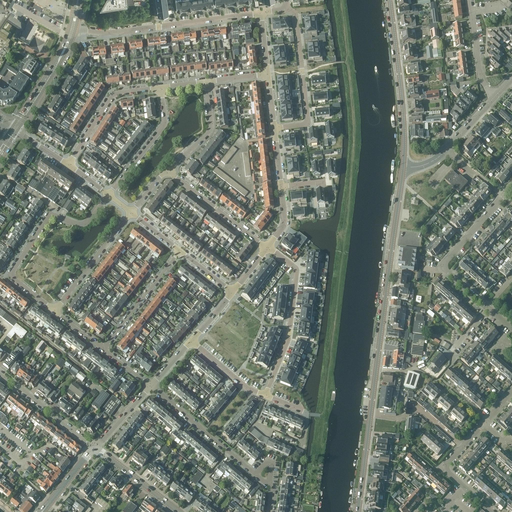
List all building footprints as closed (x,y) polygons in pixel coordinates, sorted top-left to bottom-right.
[(104,0),(99,9),(109,8),(134,4),(133,0),(104,0)] [(31,35),(37,24),(29,19),(26,25),(9,14),(11,12),(4,7),(4,5),(4,4),(3,3),(2,2),(1,1),(0,1),(0,29),(1,28),(0,27),(6,19),(23,30),(21,33),(20,32),(17,38),(30,45),(29,46),(39,51),(44,42),(35,36),(34,37),(31,35)] [(32,7),(41,12),(43,8),(34,4),(32,7)] [(309,18),(305,19),(305,26),(318,25),(317,14),(309,15),(309,18)] [(414,17),(410,17),(407,18),(406,17),(400,18),(402,26),(405,26),(405,28),(412,27),(416,27),(414,17)] [(282,19),(280,20),(281,33),(289,32),(289,30),(292,29),(291,23),(288,23),(287,19),(282,20),(282,19)] [(273,25),(270,26),(271,32),(274,31),(274,34),(281,33),(280,20),(278,20),(272,21),(273,25)] [(318,25),(305,26),(306,34),(311,33),(311,36),(317,36),(317,33),(319,32),(318,25)] [(238,35),(237,27),(231,28),(232,33),(228,33),(229,41),(232,40),(233,39),(236,39),(235,35),(238,35)] [(511,35),(510,34),(504,28),(502,28),(502,30),(505,33),(504,35),(509,39),(511,42),(511,41),(511,35)] [(504,35),(498,29),(496,29),(496,31),(499,34),(497,36),(502,40),(505,43),(509,39),(504,35)] [(431,31),(432,39),(439,38),(438,30),(431,31)] [(415,31),(402,32),(403,39),(405,39),(405,42),(416,40),(415,31)] [(489,32),(488,32),(488,34),(494,40),(499,44),(502,40),(497,36),(494,32),(492,34),(489,32)] [(171,36),(171,39),(168,40),(169,47),(172,46),(172,45),(175,44),(176,46),(178,46),(178,42),(177,35),(171,36)] [(165,38),(159,39),(160,46),(160,48),(169,47),(168,40),(168,39),(165,39),(165,38)] [(499,44),(494,40),(492,41),(489,38),(488,38),(487,40),(494,46),(498,50),(502,47),(499,44)] [(312,44),(307,44),(309,53),(322,52),(321,43),(318,43),(318,40),(311,41),(312,44)] [(425,42),(427,51),(441,49),(439,40),(431,41),(425,42)] [(278,49),(274,49),(274,55),(275,57),(288,55),(287,47),(285,48),(284,45),(278,45),(278,49)] [(498,50),(494,46),(492,48),(489,45),(487,45),(487,47),(490,50),(498,57),(501,53),(498,50)] [(433,59),(442,57),(441,49),(427,51),(428,59),(433,59)] [(498,57),(490,50),(489,51),(487,51),(487,53),(493,59),(498,63),(501,60),(498,57)] [(309,54),(308,54),(308,59),(309,59),(314,59),(314,62),(323,61),(322,52),(309,53),(309,54)] [(288,55),(275,57),(276,64),(280,64),(280,67),(287,66),(286,63),(289,63),(288,55)] [(22,63),(35,72),(38,67),(34,64),(36,61),(29,57),(28,59),(27,59),(26,59),(24,60),(23,61),(23,62),(22,63)] [(498,63),(493,59),(491,61),(488,58),(487,58),(487,60),(493,66),(492,68),(495,71),(497,69),(497,70),(501,66),(498,63)] [(85,60),(84,61),(80,59),(76,65),(84,70),(88,64),(90,68),(93,66),(89,60),(86,62),(85,60)] [(413,65),(406,66),(408,74),(418,72),(418,67),(421,67),(420,61),(413,62),(413,65)] [(35,72),(22,63),(21,65),(21,66),(20,67),(20,68),(20,69),(20,70),(18,72),(20,73),(25,77),(27,74),(32,77),(35,72)] [(84,70),(76,65),(72,72),(77,75),(76,77),(78,79),(78,80),(80,82),(83,78),(80,76),(84,70)] [(5,66),(0,74),(0,76),(2,78),(7,70),(16,76),(17,73),(5,66)] [(320,78),(312,79),(312,86),(326,85),(325,78),(326,78),(326,74),(320,75),(320,78)] [(0,105),(1,106),(3,106),(13,104),(16,98),(17,99),(29,82),(19,75),(17,78),(18,79),(8,95),(2,96),(0,94),(0,105)] [(290,76),(277,78),(278,83),(278,85),(291,83),(290,76)] [(414,77),(414,78),(408,79),(408,85),(409,84),(409,87),(413,86),(413,84),(419,83),(422,83),(421,76),(414,77)] [(78,79),(76,77),(73,82),(68,78),(64,84),(72,89),(76,83),(78,85),(80,82),(78,80),(78,79)] [(291,83),(278,85),(278,87),(279,92),(292,91),(291,83)] [(465,92),(463,90),(461,88),(459,90),(457,88),(456,83),(449,84),(450,92),(456,97),(461,92),(463,94),(465,92)] [(65,100),(68,101),(74,91),(72,89),(64,84),(60,91),(65,94),(63,97),(66,98),(65,100)] [(98,84),(95,90),(101,93),(104,88),(98,84)] [(423,100),(422,96),(420,96),(420,95),(419,95),(418,89),(409,90),(410,98),(416,97),(417,100),(423,100)] [(98,98),(101,93),(95,90),(92,95),(98,98)] [(322,94),(313,95),(314,102),(328,101),(327,94),(328,94),(328,90),(321,91),(322,94)] [(439,96),(443,96),(443,100),(447,100),(447,90),(439,90),(439,96)] [(292,91),(279,92),(280,99),(293,98),(292,91)] [(422,96),(423,100),(426,99),(426,100),(439,98),(439,91),(426,92),(422,92),(422,96)] [(472,91),(466,97),(473,104),(477,99),(475,97),(477,95),(472,91)] [(92,95),(89,100),(95,103),(98,98),(92,95)] [(66,98),(63,97),(61,101),(56,97),(52,103),(59,108),(59,109),(62,110),(66,104),(68,101),(65,100),(66,98)] [(466,97),(462,101),(469,108),(473,104),(466,97)] [(293,98),(280,99),(281,107),(280,107),(291,106),(291,99),(293,98)] [(89,100),(86,105),(91,108),(95,103),(89,100)] [(462,101),(459,104),(458,106),(465,112),(469,108),(462,101)] [(50,117),(55,121),(59,124),(61,121),(57,118),(58,116),(55,115),(59,109),(59,108),(52,103),(47,110),(53,113),(50,117)] [(411,104),(412,111),(416,111),(416,114),(424,114),(423,109),(422,109),(422,103),(411,104)] [(86,105),(82,110),(88,113),(91,108),(86,105)] [(291,106),(280,107),(281,107),(281,112),(281,114),(292,113),(291,106)] [(324,110),(315,111),(316,118),(330,116),(329,110),(330,110),(330,106),(323,107),(324,110)] [(458,106),(454,110),(461,117),(465,112),(458,106)] [(113,108),(109,113),(115,117),(119,111),(113,108)] [(85,118),(88,113),(82,110),(79,115),(85,118)] [(455,123),(461,117),(454,110),(449,115),(454,119),(452,120),(455,123)] [(449,123),(448,111),(443,112),(429,113),(429,117),(426,118),(426,116),(412,117),(412,124),(426,123),(426,124),(441,123),(447,123),(449,123)] [(499,115),(497,117),(499,119),(501,117),(502,118),(501,119),(504,122),(506,121),(510,125),(511,122),(508,119),(510,117),(503,111),(499,115)] [(112,122),(115,117),(109,113),(106,118),(112,122)] [(292,113),(281,114),(281,116),(282,116),(282,122),(293,120),(292,113)] [(501,122),(493,114),(487,120),(495,127),(501,122)] [(82,123),(85,118),(79,115),(76,120),(82,123)] [(48,122),(46,126),(42,124),(38,131),(43,135),(48,128),(51,124),(52,121),(47,117),(45,120),(48,122)] [(109,127),(112,122),(106,118),(103,123),(109,127)] [(227,122),(230,122),(233,122),(233,119),(230,120),(227,121),(219,122),(220,128),(228,127),(227,122)] [(82,123),(76,120),(73,125),(79,128),(82,123)] [(103,123),(100,128),(106,132),(109,127),(103,123)] [(144,123),(140,128),(146,133),(150,128),(144,123)] [(69,130),(75,134),(79,128),(73,125),(69,130)] [(327,134),(323,134),(324,146),(328,146),(328,139),(334,139),(333,125),(326,126),(327,134)] [(481,139),(489,131),(496,137),(501,132),(497,128),(494,131),(488,125),(486,128),(483,125),(475,134),(481,139)] [(53,131),(48,128),(43,135),(49,138),(53,131)] [(100,128),(96,133),(102,137),(106,132),(100,128)] [(140,128),(136,132),(143,137),(146,133),(140,128)] [(310,139),(307,140),(307,146),(311,146),(311,145),(318,144),(316,130),(309,131),(310,139)] [(425,130),(410,131),(411,138),(420,138),(420,137),(422,137),(422,139),(426,139),(426,133),(425,133),(425,130)] [(54,142),(58,135),(53,131),(49,138),(54,142)] [(292,136),(284,136),(285,142),(284,142),(284,143),(298,141),(297,135),(298,135),(298,131),(292,132),(292,136)] [(135,147),(139,142),(133,137),(130,135),(131,134),(128,132),(127,134),(130,136),(129,137),(131,139),(129,142),(135,147)] [(139,142),(143,137),(136,132),(133,137),(139,142)] [(221,141),(225,136),(219,132),(215,136),(221,141)] [(99,142),(102,137),(96,133),(93,138),(99,142)] [(59,145),(64,138),(58,135),(54,142),(59,145)] [(217,146),(221,142),(221,141),(215,136),(211,141),(217,146)] [(64,138),(59,145),(65,148),(69,141),(64,138)] [(90,143),(96,147),(99,142),(93,138),(90,143)] [(471,138),(467,142),(474,149),(477,151),(481,147),(483,144),(477,139),(475,141),(471,138)] [(214,151),(217,147),(217,146),(211,141),(207,146),(214,151)] [(284,143),(284,148),(285,148),(285,149),(293,148),(294,151),(300,151),(300,147),(299,147),(298,141),(284,143)] [(129,142),(125,147),(131,152),(135,147),(129,142)] [(474,149),(467,142),(463,147),(467,151),(465,153),(470,158),(473,156),(476,151),(474,149)] [(210,156),(213,152),(214,151),(207,146),(204,151),(210,156)] [(125,147),(121,151),(127,156),(131,152),(125,147)] [(27,162),(28,161),(29,159),(32,160),(34,158),(23,151),(20,157),(27,162)] [(121,151),(117,156),(124,161),(127,156),(121,151)] [(206,161),(209,157),(210,156),(204,151),(200,156),(206,161)] [(88,165),(92,158),(87,154),(82,161),(88,165)] [(114,161),(120,166),(124,161),(117,156),(114,161)] [(196,161),(200,164),(202,165),(206,161),(200,156),(196,161)] [(291,160),(287,160),(288,168),(298,166),(297,156),(291,157),(291,160)] [(27,162),(20,157),(17,162),(24,167),(25,165),(28,166),(30,163),(28,161),(27,162)] [(92,168),(97,162),(92,158),(88,165),(92,168)] [(40,167),(38,168),(36,171),(42,175),(43,176),(50,165),(44,161),(42,159),(41,160),(38,165),(40,167)] [(189,166),(195,170),(198,166),(194,163),(192,161),(189,166)] [(317,165),(310,165),(311,177),(318,176),(317,167),(321,167),(320,161),(316,161),(317,165)] [(97,172),(102,166),(97,162),(92,168),(97,172)] [(325,162),(321,163),(322,169),(326,169),(327,177),(334,176),(332,163),(325,163),(325,162)] [(39,194),(56,170),(50,165),(43,176),(42,175),(37,183),(38,183),(33,190),(39,194)] [(102,176),(107,170),(102,166),(97,172),(102,176)] [(191,176),(195,170),(189,166),(184,171),(191,176)] [(298,166),(288,168),(289,175),(293,174),(293,177),(300,177),(298,166)] [(13,167),(10,172),(17,177),(18,177),(19,174),(22,176),(24,173),(13,167)] [(46,198),(62,174),(56,170),(39,194),(46,198)] [(107,170),(102,176),(107,180),(112,174),(107,170)] [(504,170),(500,174),(506,179),(510,175),(504,170)] [(450,186),(456,191),(458,194),(468,183),(464,180),(460,176),(459,177),(452,171),(445,180),(451,185),(450,186)] [(7,177),(14,182),(16,183),(20,178),(18,177),(17,177),(10,172),(7,177)] [(46,198),(52,202),(60,191),(61,189),(68,178),(62,174),(46,198)] [(502,184),(506,179),(500,174),(496,179),(502,184)] [(61,189),(67,193),(75,182),(68,178),(61,189)] [(28,186),(33,190),(38,183),(37,183),(32,179),(28,186)] [(203,179),(199,185),(204,188),(208,183),(203,179)] [(167,181),(163,186),(169,191),(173,186),(167,181)] [(0,187),(8,192),(9,189),(12,191),(14,189),(3,182),(0,187)] [(204,188),(209,192),(213,187),(208,183),(204,188)] [(491,190),(484,183),(481,186),(481,189),(483,189),(480,192),(487,198),(491,194),(489,192),(491,190)] [(163,186),(160,191),(165,195),(169,191),(163,186)] [(8,192),(0,187),(0,194),(7,199),(10,194),(8,192)] [(80,201),(87,193),(80,187),(73,196),(80,201)] [(209,192),(213,196),(217,190),(213,187),(209,192)] [(218,199),(222,194),(217,190),(213,196),(218,199)] [(321,190),(314,191),(316,205),(323,204),(323,205),(327,205),(326,198),(322,199),(321,190)] [(473,196),(475,198),(480,203),(482,201),(483,202),(487,198),(480,192),(478,190),(473,196)] [(162,200),(165,195),(160,191),(156,196),(162,200)] [(87,193),(80,201),(82,203),(80,205),(86,209),(94,199),(87,193)] [(183,193),(179,198),(184,202),(188,197),(183,193)] [(302,193),(291,194),(292,201),(300,201),(300,204),(307,203),(306,199),(303,200),(302,193)] [(224,204),(228,199),(224,195),(219,201),(224,204)] [(156,196),(152,200),(158,205),(162,200),(156,196)] [(478,205),(480,203),(475,198),(473,196),(470,199),(470,201),(471,202),(469,205),(476,211),(479,206),(478,205)] [(193,200),(188,197),(184,202),(188,205),(189,206),(193,200)] [(233,202),(228,199),(224,204),(229,208),(233,202)] [(43,205),(36,200),(32,206),(39,210),(41,208),(42,208),(43,205)] [(73,204),(68,200),(62,209),(68,213),(73,204)] [(152,200),(149,205),(154,209),(158,205),(152,200)] [(190,206),(193,209),(197,204),(193,200),(189,206),(188,205),(186,208),(188,209),(190,206)] [(233,212),(238,206),(233,202),(229,208),(233,212)] [(193,209),(198,213),(202,208),(197,204),(193,209)] [(445,204),(439,211),(441,213),(447,207),(445,204)] [(150,214),(154,209),(149,205),(145,210),(150,214)] [(301,209),(293,210),(294,218),(305,216),(304,209),(308,209),(307,205),(301,206),(301,209)] [(464,206),(461,209),(469,216),(471,214),(472,215),(476,211),(469,205),(467,207),(466,206),(464,206)] [(29,211),(36,215),(37,213),(38,213),(40,210),(39,210),(32,206),(29,211)] [(238,215),(243,210),(238,206),(233,212),(238,215)] [(249,207),(245,212),(243,210),(238,215),(243,219),(247,213),(251,208),(249,207)] [(207,211),(202,208),(198,213),(203,217),(207,211)] [(469,216),(461,209),(459,212),(459,214),(460,215),(458,218),(464,224),(468,219),(467,218),(469,216)] [(36,215),(29,211),(25,216),(32,221),(33,219),(35,219),(37,216),(36,215)] [(261,217),(267,222),(271,217),(269,216),(265,212),(261,217)] [(204,220),(209,224),(213,218),(208,215),(204,220)] [(435,215),(426,225),(428,228),(437,218),(435,215)] [(32,221),(25,216),(22,222),(29,226),(30,224),(31,224),(33,221),(32,221)] [(164,217),(160,223),(165,226),(169,221),(164,217)] [(257,222),(264,227),(267,222),(261,217),(257,222)] [(209,224),(214,228),(218,222),(213,218),(209,224)] [(452,219),(450,222),(457,229),(459,226),(461,228),(464,224),(458,218),(456,220),(454,219),(452,219)] [(511,224),(504,218),(502,221),(500,218),(499,218),(498,220),(507,228),(511,224)] [(507,228),(498,220),(497,221),(497,222),(499,224),(497,226),(504,232),(507,228)] [(165,226),(170,230),(174,225),(169,221),(165,226)] [(214,228),(218,231),(223,226),(218,222),(214,228)] [(264,227),(257,222),(253,227),(260,232),(264,227)] [(17,230),(24,235),(24,234),(25,232),(26,232),(28,229),(27,229),(20,224),(17,230)] [(170,230),(174,234),(179,228),(174,225),(170,230)] [(455,231),(448,225),(445,228),(445,229),(446,231),(444,233),(451,239),(455,235),(453,233),(455,231)] [(218,231),(223,235),(227,229),(223,226),(218,231)] [(504,232),(497,226),(495,229),(493,226),(492,227),(491,228),(500,236),(504,232)] [(24,235),(17,230),(14,228),(11,234),(13,235),(20,239),(21,237),(22,237),(24,235)] [(174,234),(179,238),(183,232),(179,228),(174,234)] [(500,236),(491,228),(489,229),(490,230),(492,232),(490,234),(497,240),(500,236)] [(130,235),(135,238),(139,233),(135,229),(130,235)] [(223,235),(228,239),(232,233),(227,229),(223,235)] [(179,238),(184,241),(188,236),(183,232),(179,238)] [(135,238),(140,242),(144,237),(139,233),(135,238)] [(232,242),(237,237),(232,233),(228,239),(232,242)] [(444,233),(438,239),(444,244),(446,242),(447,243),(451,239),(444,233)] [(497,240),(490,234),(488,237),(486,235),(484,235),(483,236),(493,244),(497,240)] [(10,240),(17,245),(18,243),(19,243),(21,240),(20,239),(13,235),(10,240)] [(285,240),(296,248),(299,244),(300,244),(302,241),(297,237),(295,240),(289,235),(285,240)] [(193,239),(188,236),(184,241),(189,245),(193,239)] [(493,244),(483,236),(482,237),(482,238),(485,240),(483,243),(490,248),(493,244)] [(140,242),(145,246),(149,240),(144,237),(140,242)] [(438,239),(436,237),(430,244),(440,252),(443,247),(442,246),(444,244),(438,239)] [(189,245),(193,249),(197,243),(193,239),(189,245)] [(17,245),(10,240),(6,246),(13,250),(14,248),(16,248),(18,245),(17,245)] [(145,246),(149,250),(154,244),(149,240),(145,246)] [(285,240),(281,245),(288,250),(286,253),(291,257),(293,254),(292,253),(296,248),(285,240)] [(202,247),(197,243),(193,249),(198,252),(202,247)] [(490,248),(483,243),(481,245),(478,243),(477,243),(476,244),(486,253),(490,248)] [(124,249),(118,244),(114,249),(120,254),(124,249)] [(149,250),(154,253),(158,248),(154,244),(149,250)] [(246,244),(243,249),(248,253),(252,249),(246,244)] [(440,252),(430,244),(425,250),(432,257),(434,255),(436,256),(440,252)] [(486,253),(476,244),(475,245),(475,246),(478,248),(476,251),(482,257),(486,253)] [(12,253),(11,253),(5,248),(1,254),(8,258),(9,256),(10,256),(12,253)] [(159,257),(163,252),(158,248),(154,253),(159,257)] [(401,270),(411,272),(413,272),(416,250),(401,248),(398,266),(402,266),(401,270)] [(114,249),(110,254),(117,259),(120,254),(114,249)] [(201,254),(205,258),(210,253),(205,249),(201,254)] [(243,249),(239,254),(245,258),(248,253),(243,249)] [(307,258),(307,260),(320,262),(320,261),(318,261),(319,254),(308,252),(307,258)] [(205,258),(210,262),(214,256),(210,253),(205,258)] [(0,260),(4,263),(6,261),(7,261),(9,258),(8,258),(1,254),(0,255),(0,260)] [(113,264),(117,259),(110,254),(107,259),(113,264)] [(235,259),(241,263),(245,258),(239,254),(235,259)] [(210,262),(215,266),(219,260),(214,256),(210,262)] [(465,256),(463,258),(459,264),(461,266),(460,267),(464,271),(470,264),(472,262),(465,256)] [(109,269),(113,264),(107,259),(103,264),(109,269)] [(215,266),(219,269),(224,264),(219,260),(215,266)] [(307,262),(306,267),(319,269),(320,262),(307,260),(307,262)] [(269,261),(265,265),(274,272),(274,271),(273,271),(276,266),(269,261)] [(511,268),(506,263),(503,267),(510,273),(511,270),(511,268)] [(103,264),(99,269),(105,273),(109,269),(103,264)] [(219,269),(224,273),(228,267),(224,264),(219,269)] [(470,264),(464,271),(467,273),(464,276),(464,277),(466,278),(474,268),(470,264)] [(145,265),(141,270),(147,274),(150,270),(145,265)] [(265,265),(262,269),(271,276),(274,272),(265,265)] [(183,275),(187,270),(182,266),(178,271),(183,275)] [(229,277),(233,271),(228,267),(224,273),(229,277)] [(305,274),(318,276),(319,269),(306,267),(305,274)] [(503,267),(499,272),(506,278),(510,273),(503,267)] [(474,268),(466,278),(467,279),(468,279),(470,276),(473,279),(479,272),(474,268)] [(102,278),(105,273),(99,269),(95,273),(102,278)] [(262,269),(259,274),(268,281),(271,277),(271,276),(262,269)] [(141,270),(137,275),(143,279),(147,274),(141,270)] [(187,270),(183,275),(181,277),(186,281),(188,279),(192,274),(187,270)] [(411,272),(401,270),(401,273),(397,273),(397,277),(398,277),(398,279),(406,280),(406,275),(410,276),(411,272)] [(479,272),(473,279),(475,281),(473,283),(473,285),(474,286),(483,276),(479,272)] [(98,283),(102,278),(95,273),(92,278),(98,283)] [(192,283),(196,278),(192,274),(188,279),(192,283)] [(259,274),(256,278),(264,284),(267,280),(268,281),(259,274)] [(304,280),(304,282),(317,283),(318,276),(305,274),(305,275),(305,280),(304,280)] [(139,284),(143,279),(137,275),(134,280),(139,284)] [(483,276),(474,286),(475,287),(476,287),(479,284),(481,286),(487,279),(483,276)] [(487,279),(481,286),(485,290),(487,288),(489,290),(494,285),(494,286),(497,284),(489,277),(487,279)] [(196,278),(192,283),(195,284),(192,288),(194,290),(201,281),(196,278)] [(256,278),(252,282),(260,288),(263,284),(264,285),(264,284),(256,278)] [(91,279),(87,284),(96,292),(96,291),(100,286),(97,284),(91,279)] [(406,280),(398,279),(397,281),(396,281),(396,286),(399,286),(399,289),(408,290),(409,286),(405,285),(406,280)] [(135,289),(139,284),(134,280),(130,284),(135,289)] [(176,284),(170,280),(166,285),(172,289),(176,284)] [(202,290),(206,285),(201,281),(194,290),(193,291),(191,294),(193,296),(195,293),(199,288),(202,290)] [(252,282),(249,286),(258,293),(257,292),(260,288),(252,282)] [(304,283),(303,289),(309,290),(308,292),(319,294),(320,290),(317,290),(317,283),(304,282),(304,283)] [(436,295),(438,296),(446,286),(447,285),(442,282),(436,289),(439,292),(436,295)] [(3,291),(5,293),(6,293),(10,288),(5,284),(1,290),(0,290),(0,294),(1,295),(3,291)] [(87,284),(83,289),(91,296),(91,295),(93,293),(96,295),(98,293),(96,291),(96,292),(87,284)] [(130,284),(126,289),(132,293),(135,289),(130,284)] [(166,285),(162,289),(168,294),(172,289),(166,285)] [(205,296),(211,289),(206,285),(202,290),(204,292),(203,293),(203,295),(205,296)] [(249,286),(246,291),(255,298),(255,297),(258,293),(249,286)] [(446,286),(438,296),(439,297),(442,294),(444,297),(450,290),(446,286)] [(7,295),(10,297),(15,292),(10,288),(6,293),(5,293),(2,297),(4,299),(7,295)] [(411,291),(408,290),(399,289),(393,288),(391,299),(407,301),(408,297),(399,296),(399,295),(400,295),(400,293),(411,294),(411,291)] [(79,294),(87,300),(89,297),(90,298),(92,296),(91,295),(91,296),(83,289),(79,294)] [(126,289),(123,294),(128,298),(132,293),(126,289)] [(164,298),(168,294),(162,289),(159,294),(164,298)] [(211,289),(205,296),(209,300),(211,297),(215,293),(211,289)] [(450,290),(444,297),(447,299),(444,301),(446,303),(454,294),(450,290)] [(246,291),(242,295),(252,303),(255,298),(246,291)] [(12,299),(15,301),(19,295),(15,292),(10,297),(7,301),(9,303),(12,299)] [(302,300),(302,302),(313,303),(314,295),(321,296),(321,294),(319,294),(308,292),(308,295),(303,294),(302,300)] [(454,294),(446,303),(447,304),(450,301),(452,304),(458,297),(459,296),(455,292),(454,294)] [(75,299),(82,304),(84,301),(86,303),(88,301),(87,300),(79,294),(75,299)] [(117,299),(123,304),(127,299),(121,294),(117,299)] [(161,303),(164,298),(159,294),(155,299),(161,303)] [(20,304),(24,299),(19,295),(15,301),(11,305),(14,306),(17,302),(20,304)] [(458,297),(452,304),(455,306),(453,309),(454,310),(460,303),(462,301),(458,297)] [(24,299),(20,304),(25,308),(24,308),(26,309),(29,306),(27,305),(29,303),(24,299)] [(82,304),(75,299),(72,304),(78,309),(82,304)] [(123,304),(117,299),(113,304),(120,309),(123,304)] [(155,299),(151,303),(157,308),(161,303),(155,299)] [(203,299),(200,302),(207,307),(209,304),(204,301),(205,300),(203,299)] [(301,309),(312,310),(313,303),(302,302),(301,303),(302,303),(301,309)] [(151,303),(148,308),(153,312),(157,308),(151,303)] [(460,303),(454,310),(451,313),(453,314),(455,311),(458,313),(464,307),(460,303)] [(81,311),(78,309),(72,304),(68,309),(74,314),(76,311),(79,314),(81,311)] [(120,309),(113,304),(110,309),(116,314),(120,309)] [(202,313),(206,309),(201,304),(197,309),(202,313)] [(202,313),(197,309),(195,306),(190,311),(193,313),(198,318),(202,313)] [(30,313),(35,317),(40,311),(35,307),(34,309),(31,307),(28,312),(30,313)] [(413,307),(412,308),(409,307),(409,310),(412,310),(412,312),(417,313),(417,315),(416,322),(414,321),(413,333),(423,335),(424,330),(424,328),(424,327),(425,323),(424,322),(423,322),(424,318),(422,317),(422,315),(422,314),(420,313),(420,308),(413,307)] [(464,307),(458,313),(461,316),(458,319),(459,320),(468,310),(464,307)] [(148,308),(144,313),(150,317),(153,312),(148,308)] [(400,308),(396,308),(395,312),(392,312),(391,318),(401,319),(402,315),(405,315),(406,309),(400,309),(400,308)] [(116,314),(110,309),(106,314),(112,319),(116,314)] [(301,309),(300,316),(311,317),(312,310),(301,309)] [(468,310),(459,320),(461,321),(463,318),(466,321),(472,314),(468,310)] [(40,320),(44,315),(40,311),(35,317),(33,319),(35,321),(37,318),(40,320)] [(140,318),(146,322),(150,317),(144,313),(140,318)] [(193,313),(189,317),(194,322),(198,318),(193,313)] [(476,318),(472,314),(466,321),(469,323),(466,326),(468,327),(476,318)] [(44,324),(49,318),(44,315),(40,320),(44,324)] [(84,323),(89,327),(95,319),(90,315),(84,323)] [(99,335),(104,329),(105,327),(103,325),(106,321),(105,321),(106,320),(109,322),(111,320),(106,316),(104,318),(104,319),(100,323),(94,331),(99,335)] [(299,323),(312,325),(310,324),(311,317),(300,316),(299,323)] [(185,322),(190,326),(194,322),(189,317),(185,322)] [(49,318),(44,324),(49,328),(54,322),(49,318)] [(401,319),(391,318),(391,325),(393,325),(393,329),(403,331),(404,325),(401,325),(401,319)] [(89,327),(94,331),(100,323),(95,319),(89,327)] [(139,319),(136,324),(141,328),(145,323),(139,319)] [(190,326),(185,322),(183,320),(179,324),(186,331),(190,326)] [(457,330),(459,327),(452,320),(450,323),(457,330)] [(52,333),(53,333),(58,325),(54,322),(49,328),(48,329),(52,333)] [(298,329),(298,331),(311,332),(312,325),(299,323),(299,324),(298,329)] [(23,338),(24,337),(27,332),(28,333),(28,332),(17,324),(7,336),(11,339),(16,333),(23,338)] [(136,324),(132,328),(137,333),(141,328),(136,324)] [(177,330),(182,335),(186,331),(179,324),(177,327),(177,326),(175,328),(177,330)] [(58,325),(53,333),(54,334),(55,333),(59,336),(63,331),(62,330),(63,329),(58,325)] [(134,337),(137,333),(132,328),(128,333),(134,337)] [(267,333),(279,338),(281,333),(270,328),(268,333),(267,333)] [(492,328),(488,332),(495,338),(498,334),(492,328)] [(173,335),(178,340),(182,335),(177,330),(173,335)] [(298,332),(297,338),(308,339),(309,332),(311,332),(298,331),(298,332)] [(62,338),(67,342),(72,336),(67,332),(62,338)] [(495,338),(488,332),(486,335),(484,334),(483,335),(484,336),(491,342),(495,338)] [(128,333),(125,338),(130,342),(134,337),(128,333)] [(219,338),(225,342),(228,337),(223,333),(219,338)] [(267,333),(265,338),(277,343),(279,338),(267,333)] [(178,340),(173,335),(169,339),(174,344),(178,340)] [(422,357),(425,337),(414,335),(411,355),(422,357)] [(76,340),(72,336),(67,342),(66,343),(71,347),(72,346),(76,340)] [(491,342),(484,336),(481,341),(489,347),(492,344),(491,342)] [(161,343),(167,349),(171,344),(166,339),(163,337),(161,339),(163,341),(161,343)] [(125,338),(121,342),(126,347),(130,342),(125,338)] [(263,343),(275,348),(277,343),(265,338),(266,339),(264,343),(263,343)] [(479,339),(475,343),(485,352),(489,347),(481,341),(479,339)] [(81,343),(76,340),(72,346),(76,349),(81,343)] [(440,345),(448,349),(450,344),(442,340),(440,345)] [(40,351),(45,345),(41,341),(36,348),(40,351)] [(123,352),(126,347),(121,342),(117,347),(123,352)] [(157,348),(163,353),(167,349),(161,343),(160,342),(155,346),(157,348)] [(294,347),(294,349),(305,353),(308,346),(297,342),(295,347),(294,347)] [(85,347),(81,343),(76,349),(72,354),(70,357),(73,359),(79,351),(82,354),(86,348),(85,348),(85,347)] [(263,343),(261,348),(273,353),(275,348),(263,343)] [(485,352),(475,343),(472,347),(478,353),(482,349),(485,352)] [(155,350),(153,353),(154,354),(156,356),(159,358),(163,353),(157,348),(155,346),(154,345),(152,348),(155,350)] [(27,346),(22,353),(25,355),(30,349),(27,346)] [(143,359),(141,357),(143,354),(140,352),(143,348),(141,347),(133,357),(135,359),(133,361),(138,365),(143,359)] [(478,353),(472,347),(468,351),(475,357),(478,353)] [(45,354),(49,357),(53,351),(50,348),(45,354)] [(262,349),(260,354),(271,358),(272,358),(273,355),(272,355),(273,353),(261,348),(261,349),(262,349)] [(291,355),(291,356),(303,361),(303,360),(301,360),(304,353),(305,354),(305,353),(294,349),(293,351),(291,355)] [(12,354),(9,357),(3,365),(8,370),(17,358),(22,352),(19,350),(14,356),(12,354)] [(89,350),(88,351),(86,350),(83,354),(85,356),(84,357),(86,359),(83,363),(81,365),(84,367),(94,354),(89,350)] [(387,369),(387,368),(393,369),(399,370),(399,369),(402,370),(402,369),(404,370),(405,366),(403,366),(403,360),(404,360),(404,356),(404,353),(401,352),(394,351),(392,360),(389,359),(384,358),(382,368),(387,369)] [(475,357),(468,351),(465,355),(471,361),(475,357)] [(99,357),(94,354),(84,367),(86,369),(88,367),(92,361),(94,363),(99,357)] [(154,354),(152,357),(150,360),(148,362),(143,369),(148,373),(153,367),(150,364),(152,362),(156,356),(154,354)] [(257,358),(269,363),(271,358),(260,354),(258,358),(257,358)] [(431,364),(435,367),(432,372),(435,374),(439,370),(438,369),(446,360),(439,354),(431,364)] [(471,361),(465,355),(461,359),(467,365),(471,361)] [(500,360),(496,357),(494,355),(492,358),(493,359),(491,362),(489,360),(486,363),(488,365),(490,363),(493,366),(490,369),(492,370),(500,360)] [(145,356),(143,359),(138,365),(143,369),(148,362),(146,361),(148,358),(145,356)] [(195,366),(200,360),(195,356),(190,362),(195,366)] [(291,356),(288,362),(300,367),(303,361),(291,356)] [(93,375),(104,361),(99,357),(94,363),(93,365),(95,367),(92,370),(90,372),(93,375)] [(53,375),(63,361),(59,358),(49,372),(53,375)] [(257,358),(255,363),(267,368),(269,363),(257,358)] [(199,370),(204,364),(200,360),(195,366),(199,370)] [(500,360),(492,370),(490,372),(492,373),(495,368),(498,371),(504,364),(500,360)] [(15,374),(15,375),(22,366),(19,364),(20,363),(18,361),(11,371),(13,372),(13,373),(14,374),(15,374)] [(69,370),(72,366),(67,361),(64,365),(67,367),(67,368),(69,370)] [(103,370),(108,364),(104,361),(93,375),(95,376),(97,374),(101,369),(103,370)] [(285,369),(286,369),(298,374),(300,367),(288,362),(286,369),(285,369)] [(44,378),(49,372),(53,367),(50,364),(49,365),(48,365),(47,365),(46,366),(46,367),(46,368),(46,369),(41,375),(44,378)] [(108,364),(103,370),(104,371),(102,373),(105,375),(104,375),(106,377),(113,368),(108,364)] [(204,364),(199,370),(197,372),(202,376),(204,373),(208,368),(204,364)] [(504,364),(498,371),(501,373),(497,378),(498,379),(500,376),(508,368),(504,364)] [(20,378),(29,367),(27,366),(25,365),(25,366),(24,367),(23,367),(17,375),(20,378)] [(468,366),(466,368),(473,376),(475,374),(468,366)] [(29,374),(32,371),(30,370),(31,368),(29,367),(20,378),(24,381),(29,374)] [(109,381),(112,383),(118,376),(116,374),(118,372),(113,368),(106,377),(111,380),(109,381)] [(208,377),(213,372),(208,368),(204,373),(208,377)] [(445,375),(449,379),(457,370),(456,368),(454,371),(451,368),(445,375)] [(511,371),(508,368),(500,376),(505,380),(506,378),(511,371)] [(283,374),(283,376),(295,381),(293,380),(296,374),(298,374),(286,369),(285,369),(283,374)] [(29,374),(24,381),(28,384),(35,375),(32,374),(34,371),(33,370),(32,371),(29,374)] [(457,370),(449,379),(453,382),(459,376),(457,374),(459,372),(457,370)] [(82,382),(86,377),(79,372),(78,374),(77,374),(75,377),(82,382)] [(211,383),(218,376),(213,372),(208,377),(211,380),(209,381),(211,383)] [(408,372),(408,374),(404,387),(415,390),(420,376),(408,372)] [(177,377),(182,381),(184,379),(185,377),(181,373),(177,377)] [(388,387),(389,387),(395,388),(396,380),(393,380),(393,375),(385,374),(383,382),(389,383),(388,387)] [(34,388),(41,378),(39,376),(37,379),(34,376),(28,384),(34,388)] [(119,376),(116,381),(120,384),(120,385),(122,386),(124,384),(120,381),(122,378),(119,376)] [(218,376),(211,383),(214,385),(216,387),(222,379),(218,376)] [(282,378),(280,383),(292,388),(295,381),(283,376),(282,378)] [(459,376),(453,382),(458,386),(465,377),(464,376),(462,378),(459,376)] [(486,385),(488,382),(480,376),(478,379),(486,385)] [(491,384),(494,381),(488,376),(485,379),(491,384)] [(465,377),(458,386),(462,390),(467,383),(465,381),(467,379),(465,377)] [(41,394),(46,387),(43,384),(45,382),(43,381),(36,390),(38,391),(41,394)] [(116,381),(109,390),(108,391),(112,395),(118,387),(123,391),(121,393),(127,398),(131,393),(125,388),(122,386),(120,385),(120,384),(116,381)] [(168,388),(172,392),(177,386),(173,382),(168,388)] [(125,388),(131,393),(135,388),(129,383),(127,386),(124,384),(122,386),(125,388)] [(467,383),(462,390),(465,393),(464,395),(474,384),(472,383),(470,385),(467,383)] [(66,394),(72,398),(79,388),(73,384),(66,394)] [(177,396),(182,390),(185,386),(183,385),(182,386),(179,384),(177,386),(172,392),(177,396)] [(425,392),(429,396),(435,389),(430,385),(429,386),(427,385),(428,384),(421,392),(423,394),(425,392)] [(474,384),(464,395),(468,399),(474,392),(472,390),(474,388),(473,388),(475,386),(474,384)] [(53,389),(48,385),(46,387),(41,394),(42,394),(42,395),(43,397),(44,396),(46,398),(53,389)] [(226,390),(232,395),(236,391),(230,386),(226,390)] [(399,388),(395,388),(389,387),(388,390),(383,389),(380,409),(384,409),(384,414),(396,416),(398,398),(391,397),(392,391),(399,392),(399,388)] [(77,403),(80,399),(85,393),(79,388),(72,398),(77,403)] [(435,389),(429,396),(434,399),(432,401),(434,403),(434,404),(441,396),(441,395),(441,396),(439,395),(440,393),(435,389)] [(474,392),(468,399),(472,402),(482,391),(480,389),(476,394),(474,392)] [(10,393),(6,390),(0,397),(0,402),(1,404),(10,393)] [(182,390),(177,396),(182,400),(188,392),(189,392),(186,390),(184,392),(182,390)] [(232,395),(226,390),(222,395),(228,400),(232,395)] [(49,401),(50,401),(52,403),(60,393),(57,391),(56,393),(53,391),(47,399),(48,400),(48,401),(49,401)] [(482,391),(472,402),(476,406),(482,399),(479,397),(484,392),(482,391)] [(98,411),(109,397),(103,392),(92,406),(98,411)] [(182,400),(186,404),(193,396),(192,396),(188,392),(182,400)] [(12,395),(7,401),(3,406),(7,409),(16,397),(12,395)] [(190,407),(197,399),(193,395),(192,396),(193,396),(186,404),(190,407)] [(228,400),(222,395),(218,399),(224,404),(228,400)] [(111,417),(115,411),(114,410),(121,402),(112,396),(94,420),(87,429),(93,434),(95,430),(96,431),(101,425),(96,422),(104,412),(110,417),(110,416),(111,417)] [(441,396),(434,404),(435,404),(437,406),(438,404),(443,407),(449,401),(444,396),(442,398),(441,396)] [(16,397),(7,409),(10,411),(19,400),(16,397)] [(57,406),(62,411),(68,404),(65,402),(67,399),(64,397),(57,406)] [(197,399),(190,407),(195,411),(203,402),(201,400),(200,401),(197,399)] [(224,404),(218,399),(214,404),(220,409),(224,404)] [(482,399),(476,406),(481,410),(486,403),(488,400),(486,399),(484,401),(482,399)] [(19,400),(10,411),(11,411),(14,414),(22,403),(19,400)] [(140,413),(144,416),(146,414),(150,409),(155,403),(150,400),(146,405),(148,407),(144,412),(141,411),(140,413)] [(449,401),(443,407),(447,411),(445,413),(448,415),(447,415),(448,415),(455,407),(454,408),(452,407),(454,405),(449,401)] [(245,407),(251,412),(255,407),(249,402),(245,407)] [(22,403),(14,414),(17,416),(26,405),(22,403)] [(68,415),(75,405),(72,403),(70,406),(68,404),(62,411),(68,415)] [(155,413),(159,407),(155,403),(150,409),(155,413)] [(220,409),(214,404),(213,403),(211,405),(213,406),(211,409),(216,413),(220,409)] [(26,405),(17,416),(17,417),(20,419),(29,408),(26,405)] [(78,421),(83,413),(81,411),(83,409),(79,407),(72,417),(78,421)] [(159,417),(164,411),(159,407),(155,413),(159,417)] [(242,411),(247,416),(250,414),(251,416),(253,414),(251,412),(245,407),(242,411)] [(266,418),(270,409),(265,407),(261,416),(266,418)] [(455,407),(448,415),(448,416),(448,415),(450,417),(452,415),(456,419),(462,412),(457,408),(456,410),(454,408),(455,407)] [(30,416),(29,415),(33,411),(29,408),(20,419),(22,421),(25,416),(27,418),(28,418),(30,416)] [(216,413),(211,409),(207,413),(213,418),(216,413)] [(273,418),(276,411),(270,409),(266,418),(269,419),(269,417),(273,418)] [(164,411),(159,417),(158,419),(162,423),(164,421),(164,420),(169,415),(164,411)] [(201,416),(203,418),(209,423),(213,418),(207,413),(205,411),(201,416)] [(247,416),(242,411),(238,416),(244,421),(246,418),(247,420),(249,418),(247,416)] [(273,418),(278,420),(281,414),(276,411),(273,418)] [(462,412),(456,419),(460,423),(459,425),(461,427),(468,419),(467,420),(466,418),(467,417),(462,412)] [(35,423),(40,417),(35,413),(30,420),(26,425),(28,426),(32,421),(35,423)] [(134,418),(140,422),(143,418),(137,413),(134,418)] [(86,428),(91,421),(93,419),(89,417),(90,416),(88,414),(80,424),(86,428)] [(281,421),(284,423),(287,416),(281,414),(278,420),(277,424),(279,425),(281,421)] [(511,417),(508,414),(505,416),(503,414),(502,416),(511,425),(511,424),(511,417)] [(173,419),(169,415),(164,420),(164,421),(162,423),(165,424),(164,425),(166,427),(168,424),(173,419)] [(244,421),(238,416),(234,420),(240,425),(244,421)] [(289,416),(289,417),(287,416),(284,423),(282,425),(285,427),(286,424),(289,425),(292,418),(292,417),(289,416)] [(511,425),(502,416),(500,417),(503,420),(500,422),(507,428),(508,427),(509,428),(511,425)] [(40,417),(35,423),(37,425),(33,431),(35,433),(45,420),(40,417)] [(140,422),(134,418),(130,422),(136,427),(138,424),(140,426),(141,424),(140,422)] [(295,418),(294,419),(292,418),(289,425),(295,427),(298,420),(297,420),(298,419),(295,418)] [(408,418),(407,422),(406,431),(415,432),(415,429),(417,430),(418,423),(418,424),(419,419),(408,418)] [(178,422),(173,419),(168,424),(166,427),(170,431),(173,428),(178,422)] [(44,430),(49,424),(45,420),(35,433),(37,434),(42,429),(44,430)] [(230,425),(236,430),(240,425),(234,420),(230,425)] [(303,423),(303,422),(303,421),(300,420),(300,421),(298,420),(295,427),(300,429),(300,430),(302,431),(304,427),(302,426),(303,423)] [(136,427),(130,422),(126,427),(132,432),(134,429),(136,431),(138,429),(136,427)] [(176,438),(181,432),(179,430),(182,426),(178,422),(173,428),(175,430),(172,434),(176,438)] [(49,434),(54,427),(49,424),(44,430),(49,434)] [(236,430),(230,425),(226,429),(232,434),(236,430)] [(53,438),(58,431),(54,427),(49,434),(53,438)] [(132,432),(126,427),(123,432),(129,436),(132,432)] [(232,434),(226,429),(222,434),(228,439),(232,434)] [(63,434),(58,431),(53,438),(56,440),(53,443),(54,443),(52,445),(54,446),(55,444),(58,441),(63,434)] [(129,436),(123,432),(119,436),(125,441),(129,436)] [(181,432),(176,438),(181,442),(181,441),(184,443),(185,441),(190,436),(185,432),(184,434),(181,432)] [(421,441),(425,445),(433,436),(429,433),(421,441),(421,442),(421,441)] [(58,441),(62,445),(68,438),(63,434),(58,441)] [(378,437),(378,443),(388,445),(388,441),(391,442),(392,436),(385,435),(384,438),(378,437)] [(125,441),(119,436),(116,441),(122,446),(123,443),(125,445),(127,443),(125,441)] [(190,445),(195,440),(190,436),(185,441),(190,445)] [(433,436),(425,445),(429,448),(437,440),(433,436)] [(483,441),(481,443),(487,449),(488,448),(489,449),(492,446),(484,439),(482,437),(481,439),(483,441)] [(62,445),(67,448),(72,442),(68,438),(62,445)] [(272,449),(277,452),(280,445),(281,443),(278,441),(279,440),(276,439),(274,442),(275,442),(272,449)] [(194,449),(199,443),(195,440),(190,445),(194,449)] [(269,440),(267,445),(266,447),(272,449),(275,442),(274,442),(269,440)] [(437,440),(429,448),(429,449),(430,448),(433,452),(441,444),(437,440)] [(122,446),(116,441),(112,446),(118,450),(120,448),(124,451),(124,452),(126,453),(124,455),(126,457),(130,452),(128,451),(122,446)] [(241,441),(237,446),(241,450),(246,444),(241,441)] [(77,445),(72,442),(67,448),(71,452),(77,445)] [(199,443),(194,449),(199,453),(204,447),(199,443)] [(487,449),(481,443),(479,446),(476,444),(475,445),(485,454),(487,451),(486,450),(487,449)] [(246,454),(250,448),(246,444),(241,450),(246,454)] [(441,444),(433,452),(437,455),(437,456),(445,447),(441,444)] [(81,449),(77,445),(71,452),(76,456),(81,449)] [(283,454),(286,447),(280,445),(277,452),(283,454)] [(485,454),(475,445),(473,447),(476,449),(474,451),(480,457),(481,456),(482,457),(485,454)] [(165,455),(169,450),(164,446),(160,451),(165,455)] [(137,463),(143,455),(140,453),(143,449),(140,447),(137,451),(131,459),(137,463)] [(203,457),(208,451),(204,447),(199,453),(197,455),(199,457),(201,454),(203,457)] [(286,447),(283,454),(288,456),(289,454),(291,455),(293,449),(291,448),(290,449),(286,447)] [(250,448),(246,454),(250,458),(255,452),(250,448)] [(260,456),(257,454),(260,451),(258,449),(255,452),(250,458),(255,462),(260,456)] [(387,451),(377,450),(376,456),(381,457),(381,459),(389,460),(390,455),(387,454),(387,451)] [(208,460),(213,455),(208,451),(203,457),(208,460)] [(480,457),(474,451),(471,454),(469,452),(468,453),(478,462),(480,459),(479,458),(480,457)] [(503,451),(497,458),(498,459),(497,460),(500,463),(509,452),(507,451),(505,454),(503,451)] [(407,457),(410,460),(408,463),(412,466),(419,459),(414,456),(411,453),(411,452),(407,457)] [(509,452),(500,463),(503,465),(504,464),(505,465),(511,459),(508,456),(511,454),(509,452)] [(478,462),(468,453),(466,455),(469,457),(466,460),(473,465),(474,464),(475,465),(478,462)] [(143,455),(137,463),(142,467),(148,459),(148,460),(152,456),(149,454),(146,458),(143,455)] [(52,460),(46,455),(43,459),(50,465),(54,467),(55,465),(52,463),(50,462),(52,460)] [(212,464),(215,466),(218,462),(216,460),(217,459),(213,455),(208,460),(212,464)] [(70,463),(64,458),(62,461),(57,457),(55,459),(60,463),(66,468),(70,463)] [(419,459),(412,466),(416,470),(423,463),(419,459)] [(473,465),(466,460),(464,462),(462,460),(461,462),(470,470),(473,467),(472,466),(473,465)] [(147,471),(152,475),(161,463),(159,461),(155,466),(152,464),(147,471)] [(219,471),(221,469),(225,472),(230,467),(225,463),(224,464),(221,462),(216,469),(219,471)] [(388,469),(389,463),(381,462),(380,465),(375,465),(374,471),(384,472),(385,468),(388,469)] [(470,470),(461,462),(459,463),(461,465),(459,468),(466,474),(467,472),(468,473),(470,470)] [(62,473),(66,468),(60,463),(56,468),(62,473)] [(162,472),(159,469),(163,465),(161,463),(152,475),(157,478),(162,472)] [(423,463),(416,470),(420,473),(427,466),(423,463)] [(52,473),(58,478),(62,473),(56,469),(54,467),(50,465),(49,467),(54,471),(52,473)] [(103,468),(100,466),(98,468),(98,469),(95,472),(100,477),(102,478),(108,470),(104,467),(103,468)] [(427,466),(420,473),(419,475),(423,479),(424,477),(431,470),(427,466)] [(35,471),(30,467),(29,467),(26,471),(31,475),(35,471)] [(229,476),(234,470),(230,467),(225,472),(229,476)] [(162,472),(157,478),(161,482),(170,470),(168,469),(166,471),(164,469),(162,472)] [(177,472),(171,479),(169,477),(172,472),(170,470),(161,482),(166,486),(171,479),(173,481),(179,474),(177,472)] [(234,470),(229,476),(228,478),(229,479),(228,479),(232,482),(233,482),(234,480),(239,474),(234,470)] [(285,476),(287,477),(287,479),(294,480),(294,477),(292,477),(293,471),(286,470),(285,476)] [(431,470),(424,477),(428,481),(435,474),(431,470)] [(58,478),(52,473),(50,471),(48,473),(46,471),(44,472),(55,481),(58,478)] [(388,472),(374,471),(373,477),(379,478),(379,481),(386,482),(388,472)] [(44,479),(52,486),(55,482),(55,481),(44,472),(43,475),(46,477),(44,479)] [(95,483),(100,477),(95,472),(92,475),(90,478),(95,483)] [(238,484),(243,478),(239,474),(234,480),(238,484)] [(435,474),(428,481),(427,482),(431,486),(432,484),(439,477),(435,474)] [(480,477),(474,484),(478,487),(486,478),(482,475),(480,477)] [(119,486),(123,482),(122,481),(122,480),(121,479),(120,480),(117,477),(115,480),(113,478),(109,483),(118,490),(120,487),(119,486)] [(439,477),(432,484),(436,488),(443,481),(439,477)] [(38,480),(49,489),(50,488),(52,486),(44,479),(43,481),(39,478),(38,480)] [(90,489),(95,483),(90,478),(87,481),(88,481),(85,485),(90,489)] [(170,489),(174,492),(184,479),(182,478),(178,484),(175,482),(170,489)] [(241,490),(248,482),(243,478),(238,484),(239,484),(237,486),(241,490)] [(486,478),(478,487),(482,491),(490,482),(486,478)] [(174,492),(179,496),(184,489),(182,488),(185,485),(184,484),(187,481),(184,479),(174,492)] [(49,489),(38,480),(36,482),(41,487),(39,490),(42,492),(43,491),(46,493),(49,489)] [(13,484),(11,483),(10,482),(8,485),(3,481),(1,483),(2,484),(0,486),(0,491),(3,494),(9,486),(11,487),(12,485),(13,484)] [(369,490),(372,491),(380,492),(380,488),(383,488),(384,483),(374,481),(373,485),(370,484),(369,490)] [(443,481),(436,488),(435,490),(439,493),(441,491),(447,484),(443,481)] [(248,482),(241,490),(243,492),(245,490),(249,493),(253,488),(252,486),(248,482)] [(490,482),(482,491),(486,494),(494,486),(490,482)] [(93,491),(90,489),(85,485),(84,484),(79,491),(88,497),(93,491)] [(447,484),(441,491),(445,495),(451,488),(447,484)] [(13,493),(11,491),(14,486),(12,485),(11,487),(9,486),(3,494),(8,498),(13,493)] [(131,494),(134,490),(131,487),(131,488),(129,486),(127,489),(126,488),(122,493),(130,499),(133,496),(131,494)] [(494,486),(486,494),(490,498),(498,489),(494,486)] [(184,500),(193,488),(191,487),(189,489),(187,491),(184,489),(179,496),(184,500)] [(192,500),(193,501),(198,495),(196,494),(197,493),(194,491),(195,490),(193,488),(184,500),(189,504),(192,500)] [(498,489),(490,498),(494,502),(502,493),(498,489)] [(35,495),(32,491),(26,498),(25,497),(24,498),(30,503),(32,501),(35,504),(40,498),(38,497),(40,495),(37,493),(35,495)] [(258,496),(257,500),(255,499),(255,501),(257,502),(265,503),(265,497),(263,496),(263,495),(258,491),(256,494),(256,495),(258,496)] [(380,492),(372,491),(372,494),(369,494),(368,500),(379,501),(379,497),(382,497),(382,492),(380,492)] [(420,501),(411,493),(409,491),(408,493),(412,496),(410,499),(417,505),(420,501)] [(413,491),(411,493),(420,501),(424,497),(417,491),(415,493),(413,491)] [(30,503),(24,498),(21,502),(22,503),(22,504),(16,499),(19,494),(18,493),(14,498),(10,502),(17,508),(16,508),(19,511),(20,511),(28,511),(32,508),(29,505),(30,503)] [(71,494),(65,501),(71,505),(73,502),(74,503),(78,499),(71,494)] [(197,510),(206,499),(204,497),(202,499),(200,498),(200,497),(198,495),(193,501),(195,502),(192,506),(197,510)] [(500,495),(495,502),(499,505),(504,499),(500,495)] [(417,505),(410,499),(408,501),(404,497),(402,499),(404,501),(413,509),(417,505)] [(199,511),(203,511),(207,507),(205,506),(207,503),(206,502),(208,500),(206,499),(197,510),(199,511)] [(410,511),(413,509),(404,501),(402,499),(400,501),(405,504),(403,507),(408,511),(410,511)] [(504,499),(499,505),(503,509),(505,507),(505,506),(508,502),(504,499)] [(78,500),(73,507),(72,508),(73,509),(72,510),(73,511),(72,511),(75,511),(77,510),(82,504),(78,500)] [(141,507),(146,511),(151,504),(151,503),(150,502),(149,502),(146,500),(141,507)] [(378,504),(379,501),(368,500),(368,505),(371,505),(370,508),(371,508),(377,509),(380,510),(381,505),(378,504)] [(228,506),(233,510),(237,505),(232,501),(228,506)] [(133,511),(136,508),(130,503),(123,511),(133,511)]
